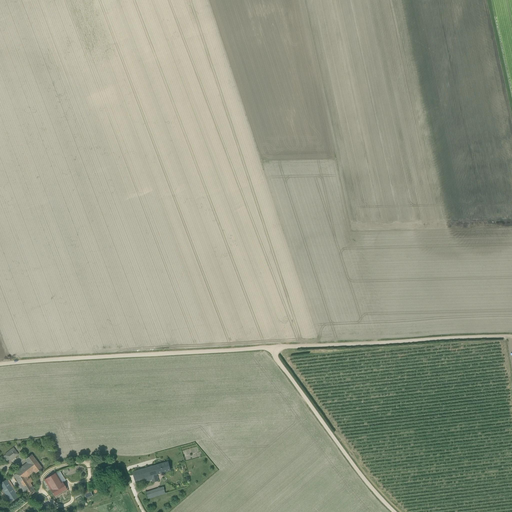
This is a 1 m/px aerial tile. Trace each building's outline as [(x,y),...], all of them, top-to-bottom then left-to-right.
[(9,450),(14,456),(16,455),(16,456),(18,454),(13,447),(9,450)] [(35,492),(26,477),(33,471),(35,473),(42,468),(32,454),(25,460),(26,462),(18,469),(18,470),(20,472),(13,476),(27,497),(35,492)] [(157,475),(161,473),(171,471),(168,462),(133,472),(135,481),(136,485),(152,480),(153,483),(159,481),(157,477),(157,475)] [(50,490),(54,497),(66,489),(62,483),(56,473),(44,480),(50,490)] [(18,497),(7,480),(0,484),(0,486),(10,502),(18,497)] [(146,492),(148,499),(166,493),(163,486),(146,492)] [(83,490),(86,498),(93,496),(90,488),(83,490)]
